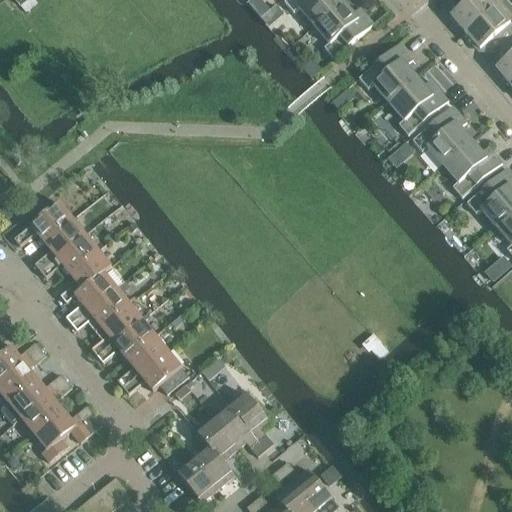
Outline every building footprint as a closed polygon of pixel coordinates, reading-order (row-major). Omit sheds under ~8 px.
[(293,16),(299,11),(314,29),(343,4),(339,0),(289,0),(284,5),(293,16)] [(451,18),(465,35),(501,4),(497,0),(452,0),(449,3),(457,12),(451,18)] [(314,29),(329,46),(324,51),(333,62),(374,27),(360,11),(353,16),(343,4),(314,29)] [(511,16),(501,4),(465,35),(480,52),(487,46),(495,55),(511,40),(511,16)] [(496,70),(511,87),(511,86),(511,40),(495,55),(503,65),(496,70)] [(399,47),(358,82),(368,93),(373,88),(389,105),(417,81),(406,68),(413,63),(399,47)] [(304,71),(312,80),(321,72),(313,63),(304,71)] [(417,81),(389,105),(404,123),(398,128),(408,139),(448,104),(434,88),(428,93),(417,81)] [(333,104),(332,105),(337,110),(338,110),(346,103),(341,97),(333,104)] [(453,109),(412,144),(422,155),(427,150),(443,168),(471,143),(460,131),(467,125),(453,109)] [(458,185),(452,190),(462,201),(502,166),(488,150),(482,155),(471,143),(443,168),(458,185)] [(406,146),(399,151),(406,159),(413,153),(406,146)] [(511,177),(507,171),(466,206),(476,217),(481,213),(497,230),(511,216),(511,177)] [(36,235),(44,245),(73,222),(59,205),(36,224),(31,217),(21,225),(27,232),(14,242),(20,250),(32,240),(31,239),(36,235)] [(511,216),(497,230),(511,248),(506,252),(511,259),(511,216)] [(35,268),(40,274),(86,237),(73,222),(44,245),(52,255),(47,259),(47,258),(35,268)] [(62,267),(70,277),(99,253),(86,237),(40,274),(46,281),(58,272),(57,271),(62,267)] [(76,299),(104,275),(112,270),(99,253),(70,277),(77,287),(73,290),(72,290),(60,299),(66,306),(76,299)] [(498,273),(503,279),(511,271),(511,270),(507,265),(498,273)] [(66,321),(72,328),(117,291),(104,275),(76,299),(83,308),(78,312),(78,311),(66,321)] [(88,326),(95,335),(130,307),(117,291),(72,328),(77,335),(88,326)] [(92,353),(97,359),(143,323),(139,318),(143,315),(143,311),(139,305),(135,305),(131,308),(130,307),(95,335),(102,344),(92,353)] [(119,352),(127,362),(156,338),(143,323),(97,359),(103,366),(115,357),(114,356),(119,352)] [(118,384),(123,391),(169,354),(156,338),(127,362),(135,371),(130,375),(129,375),(118,384)] [(0,360),(12,351),(14,349),(8,342),(0,348),(0,360)] [(0,386),(41,353),(35,346),(24,356),(20,360),(12,351),(0,360),(0,386)] [(0,386),(0,395),(8,405),(37,382),(29,372),(34,368),(35,369),(46,360),(41,353),(0,386)] [(169,354),(123,391),(129,398),(140,388),(140,387),(145,384),(153,394),(160,388),(167,397),(189,380),(169,354)] [(14,427),(21,421),(67,384),(61,378),(49,387),(50,388),(45,392),(37,382),(8,405),(1,411),(14,427)] [(21,421),(34,437),(63,413),(55,404),(60,400),(60,401),(72,391),(67,384),(21,421)] [(175,397),(180,403),(191,394),(186,388),(175,397)] [(247,397),(231,410),(266,453),(273,447),(262,433),(270,426),(247,397)] [(63,413),(34,437),(47,452),(42,456),(50,465),(68,450),(62,442),(71,434),(81,446),(102,428),(87,409),(75,419),(76,419),(71,423),(63,413)] [(231,410),(215,422),(239,451),(246,445),(258,460),(266,453),(231,410)] [(215,422),(200,435),(223,464),(239,451),(215,422)] [(205,455),(195,463),(218,492),(235,479),(223,464),(200,435),(198,437),(200,439),(195,442),(205,455)] [(218,492),(195,463),(185,472),(174,459),(168,464),(202,506),(218,492)] [(288,465),(280,471),(287,480),(295,473),(288,465)] [(287,480),(280,471),(272,477),(279,486),(287,480)] [(292,486),(313,511),(337,511),(339,511),(308,472),(292,486)] [(116,481),(107,488),(122,507),(131,499),(116,481)] [(275,499),(281,506),(282,506),(286,511),(313,511),(292,486),(275,499)] [(107,488),(97,496),(110,511),(115,511),(122,507),(107,488)] [(110,511),(97,496),(88,503),(94,511),(110,511)] [(262,498),(254,504),(260,511),(261,511),(269,506),(262,498)] [(94,511),(88,503),(78,511),(79,511),(94,511)]
